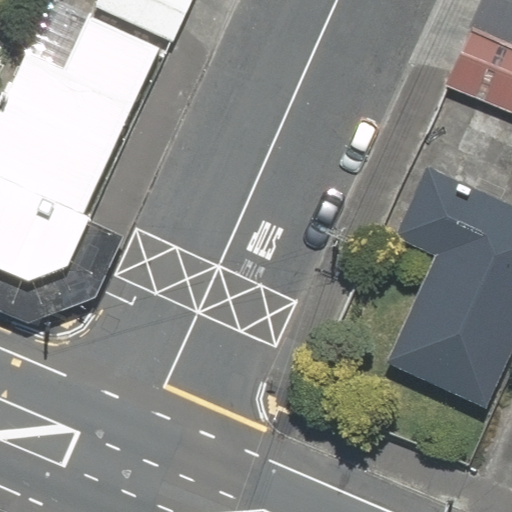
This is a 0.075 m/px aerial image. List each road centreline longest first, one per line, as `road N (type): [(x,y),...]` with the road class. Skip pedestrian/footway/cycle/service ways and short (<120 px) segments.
road 1 (residential): [(331,0),(125,472)]
road 2 (residential): [(0,420),(125,472)]
